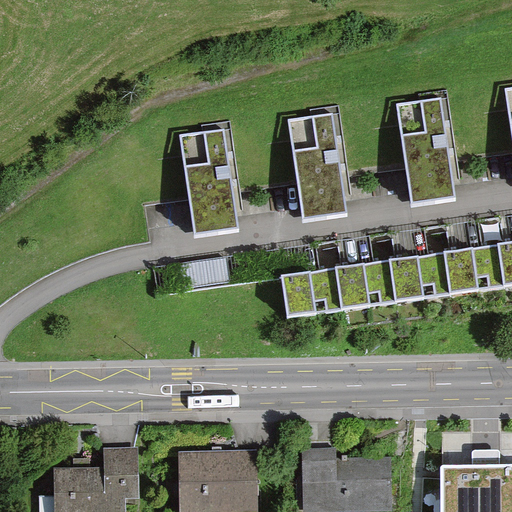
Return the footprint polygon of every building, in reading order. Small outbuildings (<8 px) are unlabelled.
[(444,100),(397,106),(410,210),(457,204),(444,100)] [(337,114),(289,120),(304,226),(351,220),(337,114)] [(229,132),(181,137),(191,238),(240,233),(229,132)] [(511,239),(326,265),(332,315),(511,290),(511,239)] [(54,470),(53,511),(126,511),(126,502),(139,502),(139,448),(104,449),(105,470),(54,470)] [(216,458),(185,458),(185,511),(255,511),(255,457),(216,458)] [(302,461),(302,511),(388,511),(388,460),(341,460),(302,461)] [(511,511),(511,461),(485,462),(434,463),(434,511),(511,511)]
